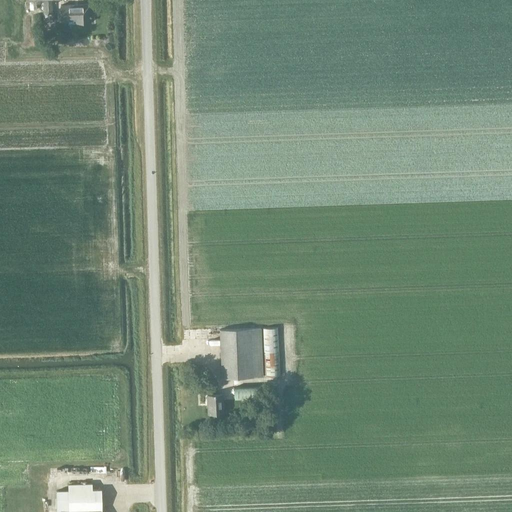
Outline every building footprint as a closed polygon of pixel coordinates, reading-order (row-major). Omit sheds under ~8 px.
[(52,0),(43,0),(44,14),(53,14),(52,0)] [(91,4),(60,5),(61,21),(75,21),(75,22),(91,21),(91,4)] [(264,375),(279,374),(280,374),(278,327),(262,327),(264,375)] [(252,329),(221,331),(224,380),(254,379),(252,329)] [(259,397),(259,386),(233,387),(234,399),(259,397)] [(209,415),(224,415),(223,395),(208,395),(209,415)] [(67,485),(67,490),(56,491),(56,504),(60,504),(60,511),(100,511),(100,490),(91,490),(91,484),(67,485)]
